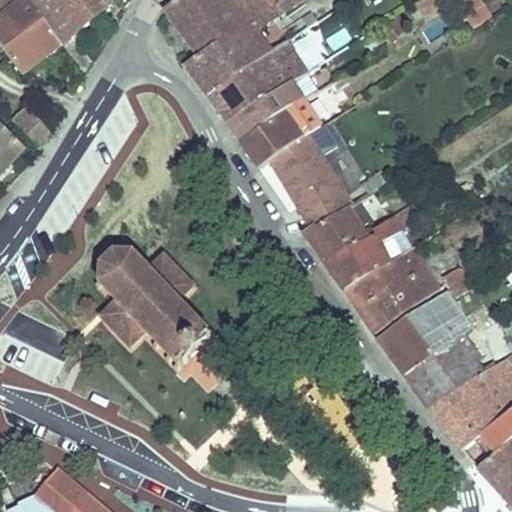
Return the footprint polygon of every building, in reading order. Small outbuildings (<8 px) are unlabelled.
[(61,46),(24,0),(19,0),(13,6),(4,13),(0,17),(0,46),(24,76),(61,46)] [(0,8),(4,13),(13,6),(8,0),(1,0),(0,1),(0,8)] [(24,0),(61,46),(62,47),(113,7),(106,0),(24,0)] [(241,18),(227,0),(183,0),(166,12),(168,16),(199,60),(264,16),(258,7),(241,18)] [(208,100),(269,57),(254,37),(266,27),(273,24),(301,5),(297,0),(285,0),(264,16),(199,60),(186,70),(205,96),(208,100)] [(252,0),(227,0),(241,18),(258,7),(252,0)] [(422,0),(414,4),(420,21),(442,12),(437,0),(422,0)] [(480,0),(452,0),(471,31),(492,18),(480,0)] [(295,57),(287,46),(269,57),(208,100),(221,118),(228,127),(289,88),(277,70),(286,63),(295,57)] [(309,60),(301,65),(293,71),(299,81),(308,75),(329,62),(322,52),(309,60)] [(301,65),(295,57),(286,63),(277,70),(289,88),(299,81),(293,71),(301,65)] [(299,81),(289,88),(228,127),(238,142),(241,146),(287,116),(282,108),(316,86),(308,75),(299,81)] [(15,123),(40,151),(47,140),(50,136),(28,112),(15,123)] [(298,131),(287,116),(241,146),(255,166),(260,172),(272,164),(306,142),(301,136),(305,133),(301,128),(298,131)] [(0,176),(26,148),(0,123),(0,176)] [(308,140),(306,142),(272,164),(278,174),(311,231),(315,228),(317,231),(348,212),(352,210),(308,140)] [(371,196),(389,185),(382,175),(365,186),(371,196)] [(353,211),(352,210),(348,212),(368,243),(376,239),(373,235),(376,233),(359,207),(353,211)] [(404,215),(411,224),(421,218),(415,208),(404,215)] [(311,231),(304,235),(320,259),(326,266),(368,243),(348,212),(317,231),(315,228),(311,231)] [(368,243),(326,266),(329,270),(345,294),(390,267),(380,250),(401,236),(398,232),(411,224),(404,215),(376,233),(373,235),(376,239),(368,243)] [(390,267),(345,294),(360,313),(423,272),(418,265),(437,252),(429,241),(390,267)] [(185,364),(189,360),(207,343),(210,341),(211,343),(214,340),(212,338),(217,334),(214,331),(210,334),(205,329),(209,326),(206,323),(202,326),(192,316),(196,312),(192,308),(188,312),(180,303),(196,288),(167,258),(150,273),(136,259),(139,253),(136,251),(131,258),(119,256),(118,251),(113,253),(114,260),(111,262),(106,268),(99,265),(98,270),(104,272),(104,286),(98,288),(100,292),(106,289),(120,303),(104,318),(132,348),(149,333),(158,342),(153,346),(156,349),(161,345),(171,355),(166,359),(169,362),(174,358),(179,364),(175,368),(178,371),(182,367),(184,368),(186,366),(185,364)] [(445,278),(451,287),(474,272),(477,270),(470,261),(445,278)] [(423,272),(360,313),(372,331),(376,336),(444,291),(435,278),(430,281),(423,272)] [(474,272),(451,287),(458,297),(481,282),(474,272)] [(448,296),(381,341),(434,413),(487,377),(480,366),(482,364),(474,352),(482,346),(465,321),(448,296)] [(511,343),(485,307),(465,321),(482,346),(474,352),(482,364),(480,366),(487,377),(509,363),(511,360),(511,343)] [(487,377),(434,413),(449,433),(466,452),(485,438),(511,418),(511,388),(509,390),(502,381),(510,376),(508,373),(511,370),(511,366),(509,363),(487,377)] [(511,418),(485,438),(501,458),(511,449),(511,418)] [(511,449),(501,458),(481,472),(510,503),(511,504),(511,449)] [(104,464),(92,487),(141,511),(156,511),(166,494),(104,464)] [(112,511),(104,504),(102,506),(97,501),(98,499),(61,467),(34,501),(47,511),(112,511)]
